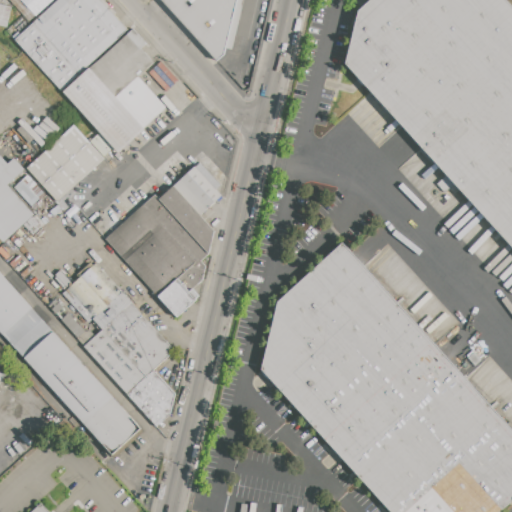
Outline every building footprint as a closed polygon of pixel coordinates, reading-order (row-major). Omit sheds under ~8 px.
[(53,0),(30,21),(11,0),(53,0)] [(61,90),(16,39),(60,0),(104,0),(130,29),(61,90)] [(237,0),(228,51),(216,63),(159,0),(237,0)] [(370,0),(502,0),(511,11),(511,246),(347,65),(358,11),(370,0)] [(0,25),(0,4),(12,7),(7,27),(0,25)] [(117,95),(91,67),(134,29),(147,43),(141,48),(154,62),(139,76),(117,95)] [(64,92),(91,67),(117,95),(146,128),(118,152),(114,148),(100,132),(64,92)] [(146,128),(117,95),(139,76),(158,97),(164,92),(174,102),(146,128)] [(27,168),(76,125),(90,141),(103,156),(106,158),(57,202),(27,168)] [(103,156),(90,141),(100,132),(114,148),(103,156)] [(0,237),(0,156),(1,156),(7,163),(15,157),(25,168),(8,184),(35,214),(24,224),(4,242),(0,237)] [(201,215),(174,186),(201,161),(221,183),(216,188),(223,195),(201,215)] [(28,175),(45,194),(32,206),(15,187),(28,175)] [(159,199),(174,186),(201,215),(222,239),(207,252),(159,199)] [(106,238),(155,195),(159,199),(207,252),(179,278),(190,290),(194,286),(203,296),(178,318),(106,238)] [(35,214),(44,225),(33,235),(24,224),(35,214)] [(341,244),(511,428),(511,506),(505,511),(395,511),(258,370),(276,305),(341,244)] [(123,292),(93,319),(89,323),(63,294),(97,263),(123,292)] [(0,272),(32,308),(3,334),(0,330),(0,272)] [(103,329),(93,319),(123,292),(132,303),(103,329)] [(96,336),(85,346),(48,305),(56,299),(85,331),(92,331),(96,336)] [(127,393),(85,346),(96,336),(103,329),(132,303),(175,351),(153,370),(127,393)] [(54,332),(25,358),(3,334),(32,308),(54,332)] [(54,332),(113,398),(83,424),(25,358),(54,332)] [(0,364),(9,374),(0,382),(0,364)] [(127,393),(153,370),(175,394),(171,414),(157,427),(127,393)] [(113,398),(141,429),(112,456),(83,424),(113,398)] [(31,511),(42,503),(50,511),(31,511)]
